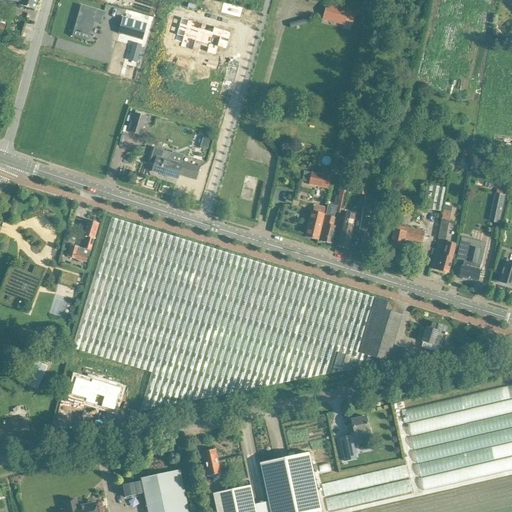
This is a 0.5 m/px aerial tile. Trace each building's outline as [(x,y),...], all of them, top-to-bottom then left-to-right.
[(0,0),(34,9),(36,0),(0,0)] [(328,0),(324,19),(343,24),(345,17),(358,21),(356,28),(364,30),(366,23),(368,14),(348,9),(348,5),(328,0)] [(223,2),(221,12),(240,17),(242,8),(223,2)] [(81,6),(74,30),(90,35),(93,21),(101,23),(104,13),(81,6)] [(147,24),(122,17),(117,33),(142,40),(147,24)] [(181,18),(176,35),(183,37),(180,47),(193,50),(196,41),(209,44),(206,52),(216,55),(218,47),(226,49),(231,31),(214,27),(212,31),(208,29),(207,32),(201,31),(203,23),(181,18)] [(139,51),(133,49),(130,61),(136,62),(139,51)] [(134,113),(129,132),(140,136),(146,116),(134,113)] [(348,119),(346,127),(356,129),(358,122),(348,119)] [(373,152),(379,128),(368,125),(363,149),(373,152)] [(152,171),(177,179),(178,175),(195,180),(199,167),(182,161),(181,164),(170,161),(172,154),(154,149),(149,164),(153,165),(152,171)] [(456,155),(471,157),(472,152),(457,149),(456,155)] [(308,184),(328,188),(330,177),(311,173),(308,184)] [(362,173),(358,193),(365,195),(370,175),(362,173)] [(427,184),(422,209),(441,213),(446,188),(427,184)] [(347,194),(339,192),(336,206),(335,212),(336,212),(343,213),(347,194)] [(498,194),(491,221),(500,223),(506,196),(498,194)] [(355,245),(354,251),(365,253),(369,235),(365,234),(369,216),(378,218),(382,202),(373,200),(372,204),(364,203),(362,214),(356,243),(355,242),(355,245)] [(324,224),(320,241),(332,244),(334,235),(333,235),(335,226),(333,226),(336,212),(335,212),(336,206),(328,204),(325,215),(323,223),(324,224)] [(311,211),(305,237),(317,240),(325,208),(314,205),(313,211),(311,211)] [(344,210),(336,245),(336,246),(348,249),(348,248),(356,213),(344,210)] [(71,348),(77,350),(151,372),(140,411),(331,374),(348,371),(368,366),(371,357),(387,362),(401,315),(385,310),(387,302),(111,218),(71,348)] [(441,220),(440,231),(438,243),(445,244),(448,221),(441,220)] [(86,237),(83,248),(71,245),(67,257),(86,262),(88,256),(89,256),(98,224),(87,221),(83,237),(86,237)] [(424,231),(393,225),(389,248),(402,251),(404,239),(422,243),(424,231)] [(467,278),(478,281),(480,270),(481,263),(477,262),(482,241),(462,237),(457,259),(464,261),(463,266),(462,266),(460,277),(462,277),(462,278),(467,280),(467,278)] [(441,255),(437,270),(448,273),(455,245),(448,243),(445,256),(441,255)] [(500,282),(511,285),(511,264),(506,263),(500,282)] [(8,267),(0,286),(0,301),(6,304),(8,301),(9,302),(10,298),(9,297),(10,295),(33,304),(42,280),(8,267)] [(61,271),(59,279),(74,284),(76,284),(78,276),(61,271)] [(430,328),(426,327),(421,342),(423,342),(421,347),(437,352),(439,347),(441,348),(445,335),(446,335),(446,333),(447,327),(432,322),(430,328)] [(398,346),(396,358),(410,361),(413,350),(398,346)] [(71,379),(68,396),(83,399),(82,402),(112,409),(113,403),(116,403),(118,403),(119,401),(120,397),(120,395),(118,393),(116,393),(117,386),(88,380),(87,383),(71,379)] [(340,440),(344,459),(356,457),(353,443),(356,443),(356,441),(372,438),(371,436),(370,430),(368,430),(366,417),(351,420),(354,433),(351,434),(351,437),(340,440)] [(27,429),(25,418),(0,422),(0,441),(15,439),(14,432),(27,429)] [(207,476),(213,475),(214,481),(221,479),(220,474),(215,449),(202,452),(207,476)] [(259,463),(268,502),(269,511),(317,511),(321,511),(308,453),(259,463)] [(188,511),(180,471),(141,479),(147,511),(188,511)] [(230,474),(223,475),(224,483),(232,482),(230,474)] [(141,481),(122,485),(124,497),(143,493),(141,481)] [(254,505),(250,486),(214,494),(217,511),(269,511),(268,502),(254,505)] [(65,509),(61,510),(61,511),(96,511),(95,503),(77,507),(75,500),(64,502),(65,509)]
